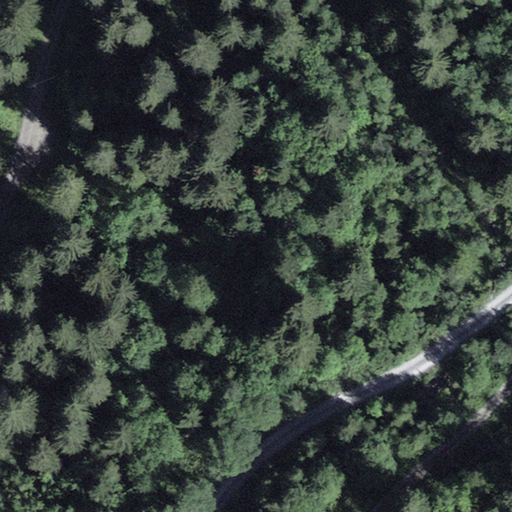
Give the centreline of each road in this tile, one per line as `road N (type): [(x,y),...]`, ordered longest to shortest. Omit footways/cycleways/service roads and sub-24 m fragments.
road 1 (track): [(217,511),(292,429),(407,374),(511,300)]
road 2 (track): [(65,0),(0,222)]
road 3 (track): [(378,511),(511,383)]
